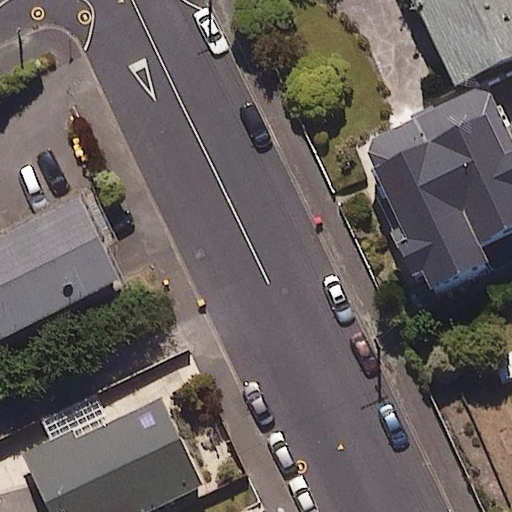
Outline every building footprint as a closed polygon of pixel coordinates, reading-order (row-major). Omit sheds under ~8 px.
[(511,73),(511,0),(413,0),(462,98),(511,73)] [(511,249),(511,147),(493,104),(371,158),(436,307),(495,281),(486,261),(511,249)] [(0,253),(0,355),(135,294),(96,209),(0,253)] [(503,388),(511,382),(511,348),(488,363),(503,388)] [(112,432),(97,399),(44,422),(55,446),(29,458),(52,511),(163,511),(205,493),(166,408),(112,432)]
